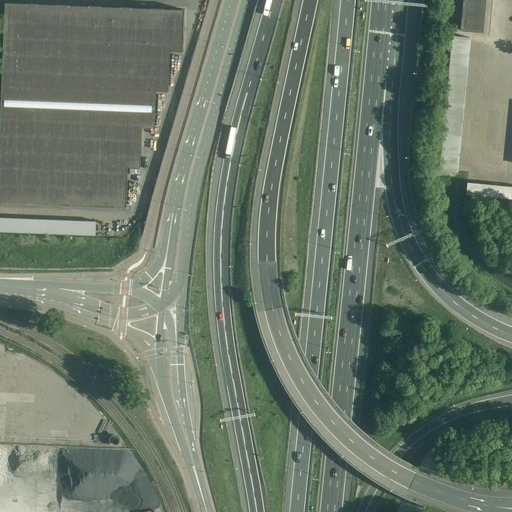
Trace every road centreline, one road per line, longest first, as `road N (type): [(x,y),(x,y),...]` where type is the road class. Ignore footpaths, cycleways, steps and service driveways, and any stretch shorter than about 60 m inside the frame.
road 1 (motorway): [(310,0),(267,214),(277,327),(315,402),(359,446),(425,487),(493,508)]
road 2 (motorway): [(272,0),(233,146),(219,241),(225,348),(255,511)]
road 3 (motorway): [(344,0),(296,511)]
road 4 (motorway): [(332,511),(378,82)]
road 5 (secondary): [(181,306),(191,205),(246,0)]
road 6 (motorway): [(511,336),(449,299),(407,243),(378,82)]
road 7 (secondary): [(229,0),(174,214)]
road 8 (motorway): [(361,511),(419,434),(465,411),(511,401)]
road 9 (secondary): [(198,485),(181,384),(181,306)]
road 10 (secondary): [(158,351),(163,393),(198,485)]
